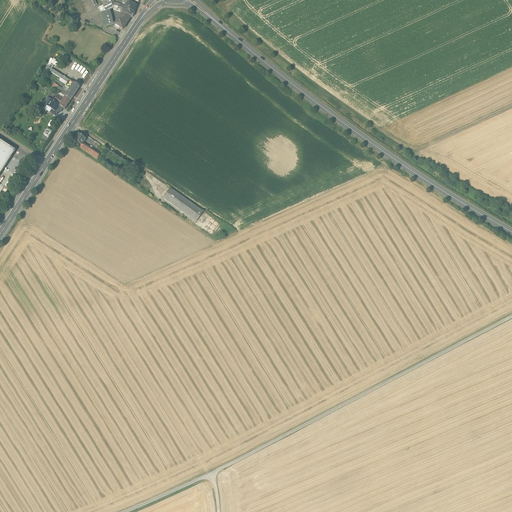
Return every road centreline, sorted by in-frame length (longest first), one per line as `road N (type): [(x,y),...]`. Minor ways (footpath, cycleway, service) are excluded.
road 1 (primary): [(190,0),(335,117),(511,231)]
road 2 (track): [(210,473),(511,316)]
road 3 (track): [(511,106),(413,149),(229,11)]
road 4 (primary): [(157,0),(0,233)]
